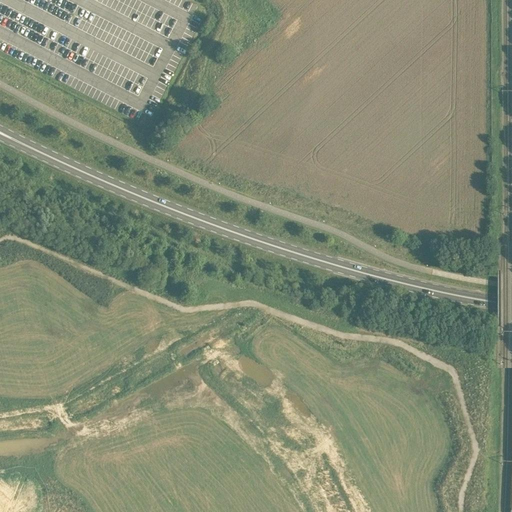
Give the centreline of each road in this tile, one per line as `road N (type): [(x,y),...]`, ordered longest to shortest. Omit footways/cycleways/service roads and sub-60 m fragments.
road 1 (primary): [(0,132),(151,201),(295,253),(511,305)]
road 2 (residential): [(68,433),(0,326)]
